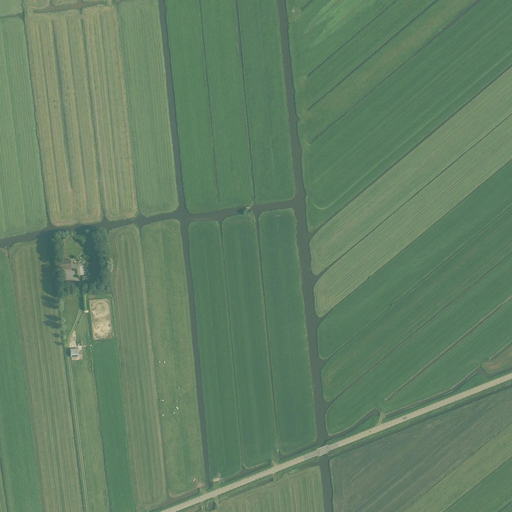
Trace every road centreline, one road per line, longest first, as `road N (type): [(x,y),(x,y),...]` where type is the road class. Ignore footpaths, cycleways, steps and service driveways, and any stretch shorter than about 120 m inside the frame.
road 1 (unclassified): [(166,511),(511,376)]
road 2 (unknown): [(81,295),(68,358),(87,511)]
